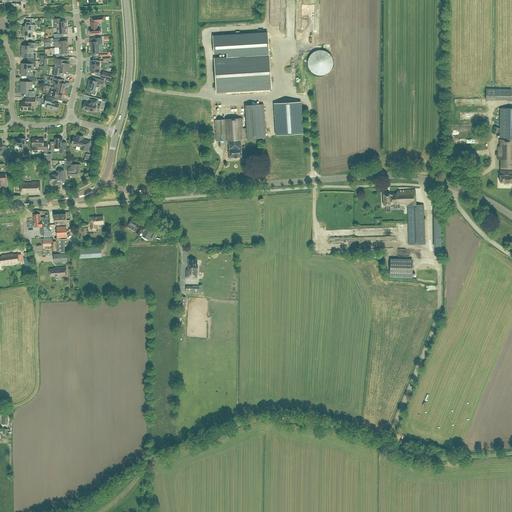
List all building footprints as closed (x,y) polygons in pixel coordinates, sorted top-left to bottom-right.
[(272,13),(281,13),(281,2),(273,2),(272,13)] [(97,28),(97,21),(104,21),(104,17),(91,18),(91,21),(90,21),(91,29),(90,29),(90,30),(89,31),(89,33),(90,34),(90,35),(100,34),(100,33),(101,32),(101,30),(99,29),(99,28),(97,28)] [(67,27),(66,26),(67,26),(67,23),(66,23),(66,21),(59,22),(59,19),(53,19),(53,23),(54,28),(53,28),(54,28),(57,28),(67,27)] [(33,22),(26,22),(26,26),(22,26),(22,31),(32,31),(36,31),(36,25),(33,25),(33,22)] [(67,27),(57,28),(58,34),(54,34),(54,38),(60,37),(60,34),(67,34),(67,27)] [(32,31),(22,31),(22,36),(26,36),(26,40),(35,41),(35,37),(32,37),(32,31)] [(267,33),(212,36),(213,53),(226,52),(227,58),(218,59),(214,59),(214,72),(216,92),(271,89),(269,58),(269,55),(267,33)] [(59,48),(68,47),(68,41),(61,41),(60,38),(54,39),(54,48),(59,48)] [(99,44),(102,44),(102,38),(95,38),(95,42),(90,43),(90,47),(91,47),(91,54),(99,53),(99,44)] [(22,52),(33,51),(33,48),(36,48),(36,46),(38,46),(38,43),(28,43),(28,46),(22,45),(22,52)] [(68,47),(59,48),(59,54),(56,54),(56,57),(62,57),(62,54),(69,53),(68,47)] [(33,51),(22,52),(21,58),(28,58),(27,61),(35,61),(36,55),(33,55),(33,51)] [(54,58),(54,64),(55,64),(55,67),(58,67),(69,69),(70,64),(64,63),(64,60),(57,59),(54,58)] [(101,74),(99,73),(100,61),(91,60),(90,73),(95,73),(95,75),(101,77),(100,78),(111,81),(112,74),(102,71),(101,74)] [(35,61),(27,61),(27,64),(21,63),(21,70),(32,70),(33,67),(35,67),(35,61)] [(53,70),(52,76),(54,76),(62,77),(62,74),(68,74),(69,69),(58,67),(55,67),(53,67),(53,70)] [(32,70),(21,70),(21,76),(27,76),(27,79),(35,79),(35,73),(32,73),(32,70)] [(54,88),(64,90),(65,84),(60,83),(61,80),(54,78),(52,84),(55,84),(54,88)] [(103,85),(104,80),(95,78),(94,81),(89,80),(86,91),(92,93),(92,94),(95,95),(96,92),(95,91),(96,87),(98,87),(99,84),(103,85)] [(35,79),(27,79),(27,82),(21,81),(20,88),(32,88),(32,85),(35,85),(35,79)] [(32,88),(20,88),(20,94),(26,94),(26,97),(34,97),(34,91),(32,91),(32,88)] [(64,90),(54,88),(53,91),(50,90),(49,96),(56,98),(57,95),(62,96),(64,90)] [(511,89),(486,89),(486,100),(511,100),(511,89)] [(57,111),(59,104),(54,103),(53,102),(52,101),(53,99),(46,97),(44,104),(47,105),(46,108),(57,111)] [(21,102),(21,110),(31,111),(31,104),(35,105),(35,99),(25,99),(25,102),(21,102)] [(94,113),(97,101),(91,99),(90,103),(84,102),(82,110),(86,111),(89,112),(89,111),(94,113)] [(300,102),(274,104),(276,135),(302,134),(300,102)] [(241,148),(241,141),(243,141),(243,140),(248,139),(266,138),(263,104),(245,105),(247,129),(243,129),(242,118),(214,120),(216,142),(226,141),(228,144),(229,158),(242,157),(241,151),(241,148)] [(511,108),(499,108),(499,128),(494,127),(492,132),(491,134),(497,135),(499,130),(499,147),(497,147),(497,160),(500,160),(499,183),(511,183),(511,108)] [(88,151),(90,142),(85,140),(84,141),(82,140),(83,137),(77,135),(77,138),(73,137),(71,145),(80,147),(80,149),(88,151)] [(14,146),(19,146),(19,147),(22,147),(22,151),(24,151),(24,155),(28,155),(28,151),(28,146),(25,146),(25,138),(19,138),(19,140),(14,139),(14,146)] [(59,138),(54,138),(54,142),(50,142),(50,151),(51,151),(53,149),(59,149),(59,153),(66,153),(66,145),(62,145),(63,139),(59,139),(59,138)] [(32,139),(32,150),(40,150),(40,149),(43,149),(43,150),(47,150),(47,143),(43,143),(44,139),(32,139)] [(64,162),(64,165),(65,165),(65,168),(68,168),(68,176),(77,176),(80,173),(80,164),(72,164),(72,161),(65,161),(65,162),(64,162)] [(51,177),(51,182),(53,182),(53,185),(61,185),(61,181),(64,181),(63,171),(56,171),(57,174),(52,175),(53,177),(51,177)] [(36,195),(40,195),(40,182),(31,182),(31,183),(24,183),(24,182),(20,182),(20,195),(25,195),(25,193),(28,193),(28,195),(34,195),(34,194),(36,194),(36,195)] [(385,206),(389,206),(390,207),(394,207),(394,209),(399,208),(399,205),(407,205),(408,245),(425,244),(423,205),(415,205),(415,190),(398,191),(395,194),(382,194),(383,206),(385,206)] [(104,224),(103,217),(90,218),(91,225),(91,230),(97,229),(97,224),(104,224)] [(153,231),(138,222),(138,223),(131,219),(126,227),(148,240),(149,237),(153,239),(156,234),(152,232),(153,231)] [(50,230),(49,230),(49,226),(48,226),(48,220),(34,221),(34,227),(44,227),(44,235),(50,235),(50,230)] [(57,238),(67,238),(66,226),(56,227),(57,238)] [(56,239),(57,253),(68,252),(67,239),(56,239)] [(79,258),(101,257),(101,248),(79,249),(79,258)] [(15,263),(19,263),(19,261),(18,255),(18,254),(14,254),(14,253),(1,255),(1,257),(0,257),(0,265),(4,265),(4,266),(15,264),(15,263)] [(54,262),(65,261),(66,267),(68,267),(67,261),(67,253),(54,254),(54,262)] [(198,265),(196,265),(196,260),(188,259),(188,270),(186,270),(186,278),(197,278),(198,265)] [(413,261),(391,261),(391,275),(413,276),(413,261)] [(50,275),(57,275),(57,276),(66,276),(66,267),(54,268),(54,269),(50,269),(50,275)]
